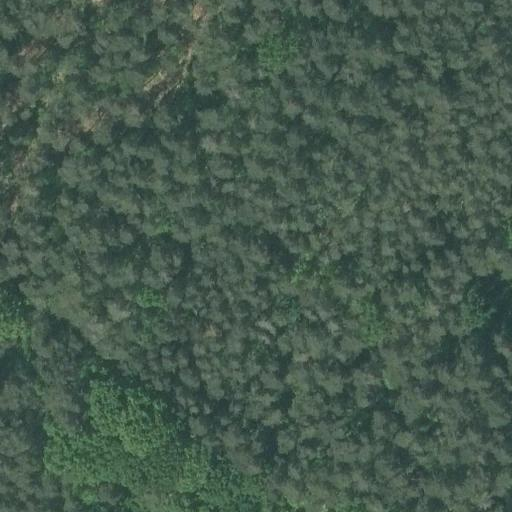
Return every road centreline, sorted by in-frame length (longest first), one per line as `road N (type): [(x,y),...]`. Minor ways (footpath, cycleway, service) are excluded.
road 1 (track): [(206,438),(196,393),(199,351),(282,0)]
road 2 (track): [(511,196),(235,461)]
road 3 (track): [(0,271),(206,438)]
